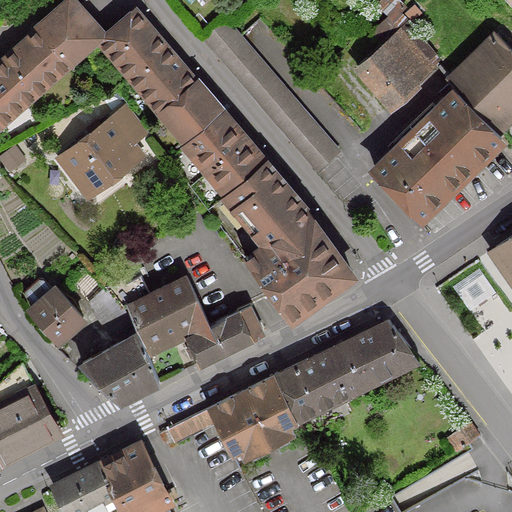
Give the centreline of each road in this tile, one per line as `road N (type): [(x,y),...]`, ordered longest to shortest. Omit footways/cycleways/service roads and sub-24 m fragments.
road 1 (residential): [(155,0),(392,282)]
road 2 (unclassified): [(392,282),(106,433)]
road 3 (residential): [(511,431),(392,282)]
road 4 (unclassified): [(106,433),(0,292)]
road 5 (unclassified): [(511,205),(392,282)]
